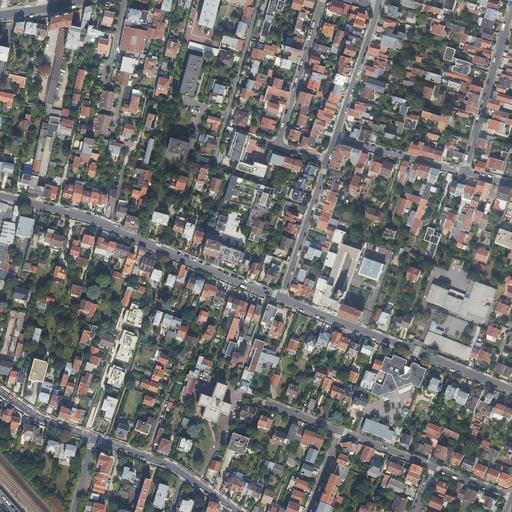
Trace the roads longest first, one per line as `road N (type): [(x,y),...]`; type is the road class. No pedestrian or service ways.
road 1 (residential): [(280,298),(88,217),(0,196)]
road 2 (residential): [(511,388),(280,298)]
road 3 (residential): [(511,7),(465,172)]
road 4 (residential): [(259,0),(213,164)]
road 5 (residential): [(322,0),(278,145)]
road 6 (residential): [(280,298),(327,158)]
road 7 (residential): [(198,341),(191,361),(176,356),(146,456)]
road 8 (residential): [(334,137),(377,7)]
road 9 (residential): [(465,172),(334,137)]
